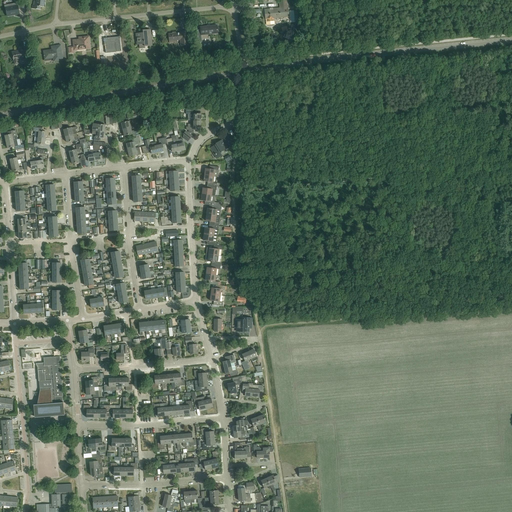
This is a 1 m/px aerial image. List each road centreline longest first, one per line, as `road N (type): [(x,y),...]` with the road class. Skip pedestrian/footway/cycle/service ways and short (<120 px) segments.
road 1 (secondary): [(244,70),(511,39)]
road 2 (secondary): [(0,114),(237,71)]
road 3 (track): [(285,511),(260,339)]
road 4 (residential): [(54,24),(215,7)]
road 5 (track): [(259,332),(237,278),(234,191)]
road 6 (residential): [(81,485),(226,477)]
road 7 (residential): [(78,426),(223,418)]
road 8 (residential): [(83,318),(65,174)]
road 9 (residential): [(75,370),(212,359)]
